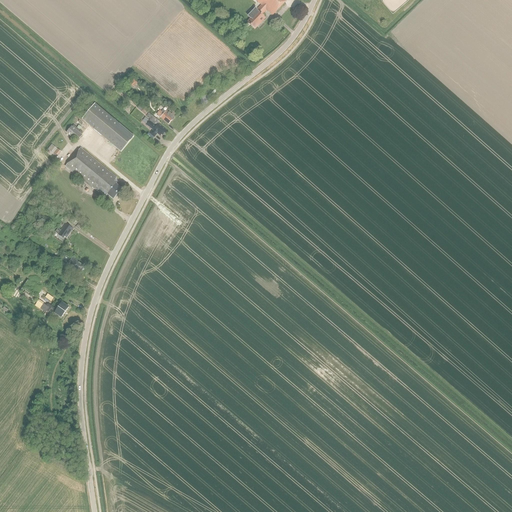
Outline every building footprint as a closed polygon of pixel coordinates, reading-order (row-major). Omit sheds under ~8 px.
[(272,17),(287,0),(254,0),(261,6),(257,10),(255,8),(247,17),(249,19),(246,22),(254,30),(265,19),(261,15),(266,10),(272,17)] [(134,79),(129,84),(133,88),(138,82),(134,79)] [(122,153),(125,149),(135,138),(95,105),(82,120),(122,153)] [(168,125),(175,117),(169,112),(168,114),(165,111),(163,113),(160,110),(156,114),(160,118),(168,125)] [(150,120),(156,126),(158,124),(160,121),(149,113),(146,117),(150,120)] [(150,120),(149,120),(146,124),(153,129),(150,133),(154,136),(157,133),(160,136),(161,135),(163,136),(167,131),(158,124),(156,126),(150,120)] [(77,142),(82,136),(71,126),(66,133),(77,142)] [(48,150),(53,154),(57,149),(52,145),(48,150)] [(113,199),(120,189),(116,185),(117,184),(115,180),(116,178),(80,148),(65,167),(92,188),(93,187),(99,193),(100,192),(106,197),(108,195),(113,199)] [(73,230),(65,225),(61,231),(58,229),(55,233),(63,239),(64,237),(66,238),(73,230)] [(66,263),(59,258),(55,263),(62,268),(66,263)] [(70,262),(73,263),(70,267),(80,274),(85,267),(75,260),(73,258),(70,262)] [(17,297),(21,291),(16,288),(12,295),(16,298),(17,297)] [(41,309),(44,302),(39,299),(35,306),(41,309)] [(44,304),(41,308),(46,312),(47,311),(53,315),(55,313),(61,318),(68,307),(62,303),(57,310),(49,304),(48,304),(47,304),(46,305),(44,304)]
